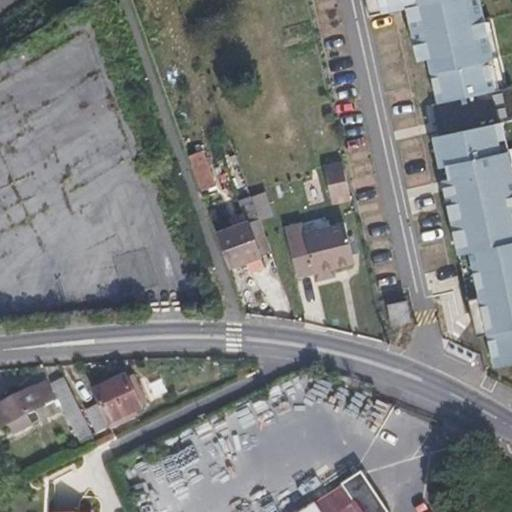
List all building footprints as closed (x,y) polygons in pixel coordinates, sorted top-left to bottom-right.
[(437,104),(503,89),(483,0),(367,0),(371,15),(405,8),(417,63),(427,61),(437,104)] [(503,89),(437,104),(443,131),(503,118),(509,117),(503,89)] [(443,131),(432,134),(440,168),(448,166),(451,180),(443,181),(459,255),(467,253),(477,297),(467,299),(475,338),(484,337),(491,371),(511,366),(511,157),(503,118),(443,131)] [(212,184),(202,155),(187,159),(197,189),(212,184)] [(342,164),(324,168),(333,206),(351,202),(342,164)] [(257,254),(245,220),(213,232),(225,265),(257,254)] [(350,263),(341,222),(301,231),(311,271),(333,267),(350,263)] [(311,271),(301,231),(284,234),(294,275),(311,271)] [(371,252),(369,238),(357,240),(360,254),(371,252)] [(335,277),(333,267),(311,271),(313,281),(335,277)] [(405,303),(386,306),(390,326),(409,323),(405,303)] [(72,392),(59,365),(41,367),(57,399),(72,392)] [(128,377),(96,392),(111,423),(143,409),(128,377)] [(35,387),(0,404),(0,421),(3,428),(44,407),(35,387)] [(360,511),(355,504),(364,497),(348,474),(326,485),(329,489),(343,511),(360,511)] [(294,511),(329,489),(326,485),(284,511),(294,511)] [(343,511),(329,489),(294,511),(343,511)]
